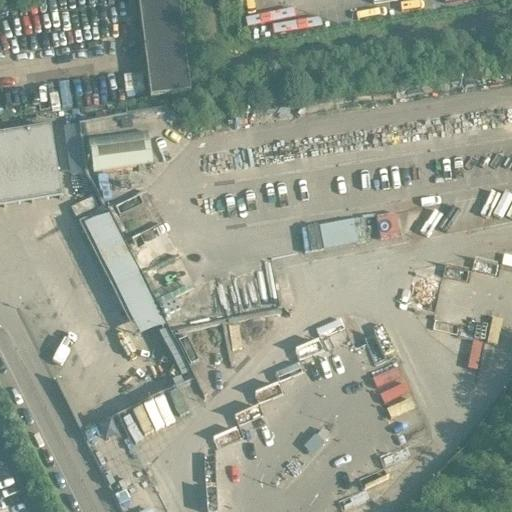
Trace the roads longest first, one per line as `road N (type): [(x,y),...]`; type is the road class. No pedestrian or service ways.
road 1 (unclassified): [(85,511),(0,337)]
road 2 (unknown): [(0,248),(53,232),(78,236),(127,311)]
